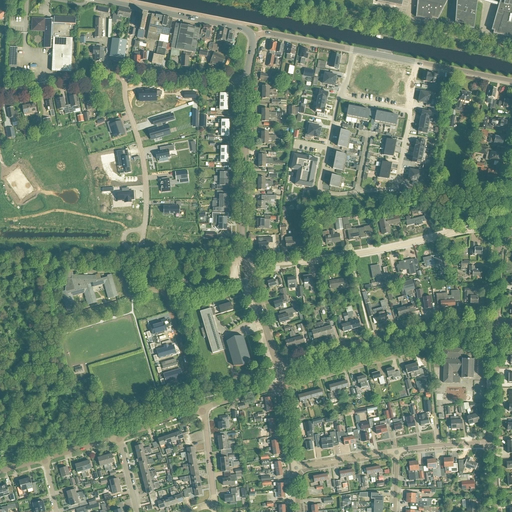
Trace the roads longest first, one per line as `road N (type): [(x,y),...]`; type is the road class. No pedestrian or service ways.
road 1 (residential): [(409,108),(396,186),(317,197),(341,94)]
road 2 (unclassified): [(247,267),(500,227)]
road 3 (residential): [(511,51),(270,0)]
road 4 (tertiary): [(280,362),(434,322),(494,322)]
road 5 (tertiary): [(244,258),(245,82)]
road 6 (residential): [(282,385),(442,339)]
road 7 (tertiary): [(251,37),(237,27),(98,0)]
road 8 (residential): [(124,75),(142,161),(143,230)]
road 9 (unclassified): [(0,98),(124,75)]
road 10 (unclassified): [(124,75),(245,82)]
